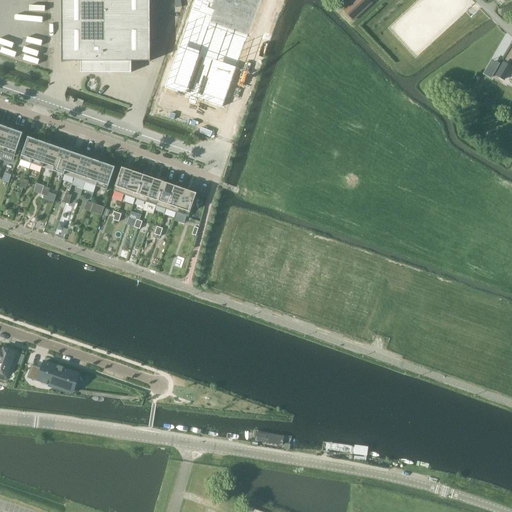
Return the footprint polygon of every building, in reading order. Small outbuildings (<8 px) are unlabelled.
[(101,72),(101,73),(103,73),(103,72),(109,72),(109,73),(111,73),(111,72),(129,72),(131,72),(131,70),(131,62),(131,61),(150,61),(149,0),(61,0),(62,61),(81,61),(81,62),(81,70),(81,73),(83,73),(83,72),(101,72)] [(195,0),(165,87),(190,96),(188,101),(196,104),(197,99),(223,107),(259,0),(195,0)] [(352,0),(343,9),(353,20),(371,3),(368,0),(352,0)] [(504,63),(497,76),(503,80),(511,67),(504,63)] [(1,125),(0,127),(0,150),(4,152),(11,129),(1,125)] [(11,129),(4,152),(15,156),(23,133),(11,129)] [(28,137),(20,159),(31,163),(39,140),(28,137)] [(39,140),(31,163),(42,167),(50,144),(39,140)] [(50,144),(42,167),(53,171),(61,148),(50,144)] [(61,148),(53,171),(64,175),(71,152),(61,148)] [(71,152),(64,175),(74,178),(82,155),(71,152)] [(82,155),(74,178),(85,182),(93,159),(82,155)] [(93,159),(85,182),(96,186),(104,163),(93,159)] [(104,163),(96,186),(107,190),(115,167),(104,163)] [(122,167),(114,191),(125,195),(133,171),(122,167)] [(133,171),(125,195),(136,198),(144,175),(133,171)] [(144,175),(136,198),(146,202),(154,178),(144,175)] [(154,178),(146,202),(156,206),(164,182),(162,181),(161,181),(159,180),(158,180),(154,178)] [(164,182),(156,206),(166,209),(174,186),(164,182)] [(174,186),(166,209),(177,213),(185,189),(174,186)] [(185,189),(177,213),(188,217),(196,193),(185,189)] [(0,372),(7,375),(15,352),(4,348),(3,350),(1,349),(0,348),(0,372)] [(31,365),(27,378),(39,382),(39,381),(39,380),(41,381),(41,382),(42,383),(42,382),(46,384),(47,384),(47,383),(49,384),(60,387),(61,384),(73,388),(78,374),(79,375),(79,374),(63,368),(63,367),(62,367),(58,366),(58,365),(57,366),(44,362),(43,362),(44,363),(42,369),(31,365)] [(292,437),(258,431),(256,442),(290,448),(292,437)]
